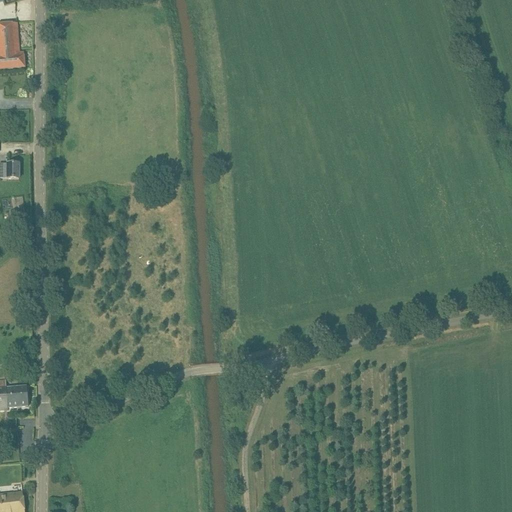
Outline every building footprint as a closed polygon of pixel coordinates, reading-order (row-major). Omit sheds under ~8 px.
[(17,24),(7,25),(0,25),(0,70),(25,69),(24,53),(19,54),(17,24)] [(19,165),(9,165),(0,164),(0,172),(1,172),(1,180),(19,180),(19,165)] [(5,381),(0,381),(0,411),(8,411),(8,410),(29,407),(27,387),(6,389),(5,381)] [(0,511),(24,511),(22,494),(0,496),(0,511)] [(72,500),(61,500),(51,500),(51,509),(72,509),(72,500)]
